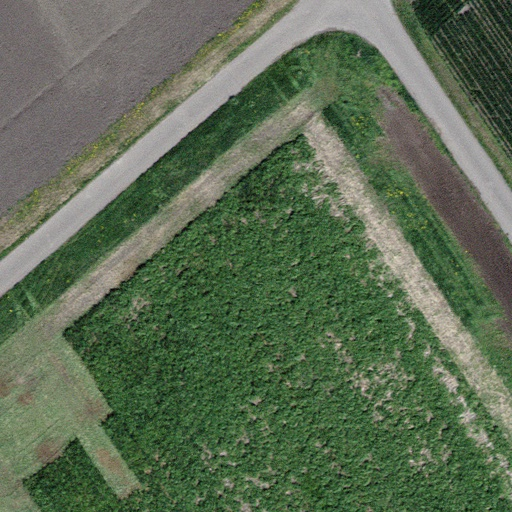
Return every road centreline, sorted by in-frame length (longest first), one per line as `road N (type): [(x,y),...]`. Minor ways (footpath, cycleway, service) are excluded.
road 1 (track): [(0,290),(333,0)]
road 2 (track): [(511,226),(360,0)]
